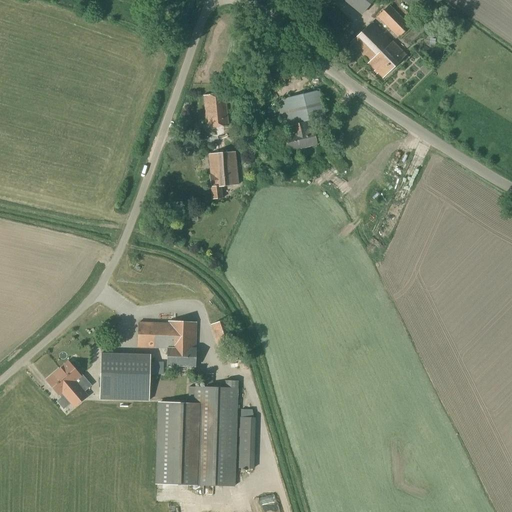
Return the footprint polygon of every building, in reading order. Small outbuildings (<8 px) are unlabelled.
[(341,0),(361,16),(373,0),(341,0)] [(397,39),(410,26),(389,5),(376,17),(397,39)] [(390,41),(371,22),(349,44),(368,63),(367,64),(382,78),(405,55),(391,41),(390,41)] [(206,129),(229,126),(225,93),(202,96),(206,129)] [(284,127),(287,137),(283,137),(287,152),(317,146),(313,130),(314,130),(313,128),(312,128),(311,121),(325,118),(319,93),(276,102),(282,128),(284,127)] [(337,177),(348,167),(334,150),(322,160),(337,177)] [(211,200),(223,199),(221,187),(238,185),(235,152),(208,155),(210,175),(209,175),(210,187),(209,187),(211,200)] [(217,347),(234,341),(227,319),(210,325),(217,347)] [(167,323),(138,322),(136,348),(166,349),(166,366),(195,367),(195,349),(196,323),(167,322),(167,323)] [(105,400),(143,401),(149,401),(150,354),(100,353),(99,399),(105,400)] [(57,394),(60,391),(74,407),(87,396),(74,380),(80,375),(68,361),(46,380),(57,394)] [(212,385),(213,375),(205,375),(204,385),(207,385),(212,385)] [(234,459),(237,388),(188,387),(188,403),(157,402),(155,484),(233,486),(234,459)]
